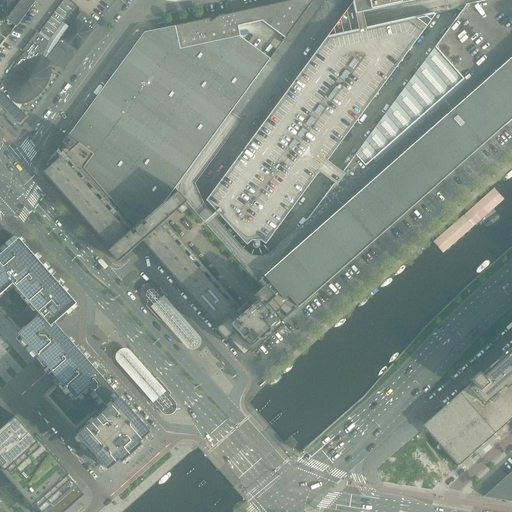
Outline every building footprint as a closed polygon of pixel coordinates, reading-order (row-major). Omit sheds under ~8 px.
[(16,26),(35,0),(8,0),(17,6),(7,19),(16,26)] [(75,5),(67,0),(63,0),(40,32),(50,39),(60,24),(75,5)] [(173,190),(229,115),(270,59),(285,39),(312,2),(311,0),(292,0),(218,17),(211,21),(210,18),(174,26),(175,26),(174,26),(179,49),(170,51),(150,78),(145,75),(114,117),(118,121),(99,147),(92,143),(87,149),(68,135),(68,136),(62,144),(58,149),(48,163),(42,171),(44,172),(43,172),(55,185),(111,248),(108,251),(118,263),(130,252),(142,241),(151,250),(160,261),(238,350),(238,349),(243,355),(248,351),(288,316),(286,314),(280,308),(287,302),(292,309),(293,310),(294,311),(295,309),(297,307),(285,293),(281,296),(263,277),(257,282),(248,273),(234,256),(197,215),(187,203),(173,190)] [(511,0),(354,0),(354,1),(353,1),(352,2),(353,4),(354,6),(353,6),(354,9),(352,10),(351,9),(350,9),(348,10),(348,11),(348,13),(349,14),(350,14),(352,14),(353,13),(355,12),(359,31),(328,38),(327,37),(325,39),(326,39),(318,49),(317,50),(310,60),(308,62),(301,72),(300,73),(300,74),(293,83),(291,85),(284,95),(283,97),(276,107),(275,106),(274,108),(267,118),(266,120),(258,130),(257,131),(250,141),(249,142),(248,143),(249,143),(241,153),(240,154),(240,155),(233,164),(231,166),(224,176),(223,178),(216,188),(215,187),(214,189),(207,199),(206,201),(246,246),(251,241),(260,241),(265,245),(436,14),(452,10),(464,8),(469,0),(511,0),(511,57),(473,91),(435,46),(328,191),(267,273),(263,277),(281,296),(285,293),(297,307),(298,307),(298,306),(308,297),(308,298),(309,297),(319,289),(319,288),(320,288),(320,287),(330,278),(330,279),(331,278),(330,278),(340,269),(341,269),(341,268),(351,259),(351,260),(352,259),(362,250),(363,249),(367,245),(373,240),(373,241),(374,240),(373,240),(384,231),(385,230),(384,230),(394,221),(395,222),(395,221),(405,212),(406,211),(416,202),(417,202),(417,201),(427,193),(428,192),(427,192),(438,183),(439,183),(438,182),(448,174),(449,174),(449,173),(459,164),(460,164),(460,163),(470,155),(471,154),(481,145),(482,145),(481,144),(492,135),(492,136),(493,135),(492,135),(502,126),(503,126),(503,125),(511,117),(511,0)] [(96,24),(81,13),(56,46),(71,57),(96,24)] [(54,42),(65,28),(60,24),(50,39),(54,42)] [(179,49),(174,26),(143,34),(68,135),(87,149),(92,143),(99,147),(118,121),(114,117),(145,75),(150,78),(170,51),(179,49)] [(0,90),(0,104),(19,124),(26,116),(19,110),(24,102),(26,101),(30,100),(34,98),(38,95),(41,92),(43,89),(44,88),(46,84),(48,80),(49,76),(49,72),(49,68),(48,64),(47,61),(45,60),(42,58),(48,42),(38,34),(36,33),(23,51),(25,52),(13,68),(16,70),(15,71),(12,77),(10,82),(9,88),(9,94),(6,96),(0,90)] [(493,188),(432,242),(444,255),(474,228),(504,201),(493,188)] [(64,334),(54,323),(75,305),(76,304),(70,296),(19,239),(0,255),(0,295),(13,284),(40,314),(18,334),(38,356),(50,370),(59,380),(76,400),(90,387),(108,408),(120,397),(85,358),(76,347),(64,334)] [(162,320),(165,300),(166,299),(155,286),(153,285),(151,284),(148,284),(145,284),(143,286),(142,288),(140,290),(140,292),(141,295),(142,297),(147,303),(146,306),(159,320),(162,320)] [(165,300),(162,320),(166,325),(178,338),(185,347),(186,348),(187,349),(189,350),(191,350),(192,350),(193,350),(195,350),(196,349),(197,348),(198,348),(199,347),(200,344),(200,342),(200,340),(200,339),(199,337),(198,335),(195,332),(189,325),(178,313),(169,302),(166,299),(165,300)] [(511,346),(480,375),(478,372),(469,380),(471,383),(468,386),(422,426),(424,428),(458,466),(511,418),(511,346)] [(147,396),(150,400),(152,398),(154,379),(130,351),(129,351),(129,350),(128,350),(127,349),(125,349),(124,349),(123,349),(122,349),(120,350),(119,350),(118,351),(117,352),(117,353),(116,354),(116,355),(115,356),(115,358),(116,359),(116,360),(116,362),(117,363),(118,364),(127,374),(138,386),(147,396)] [(175,402),(169,395),(170,393),(157,378),(154,379),(152,398),(150,400),(161,412),(163,414),(166,415),(168,415),(171,414),(173,413),(174,412),(175,411),(175,410),(176,409),(176,407),(176,406),(176,405),(175,403),(175,402)] [(151,432),(120,397),(108,408),(100,415),(77,435),(107,470),(131,449),(151,432)] [(15,416),(0,429),(0,465),(1,466),(0,467),(0,469),(32,506),(35,505),(41,511),(64,511),(84,494),(83,493),(68,475),(69,474),(36,436),(34,437),(17,418),(15,416)] [(511,471),(484,496),(484,497),(511,501),(511,471)] [(175,483),(166,473),(133,502),(142,511),(175,483)]
